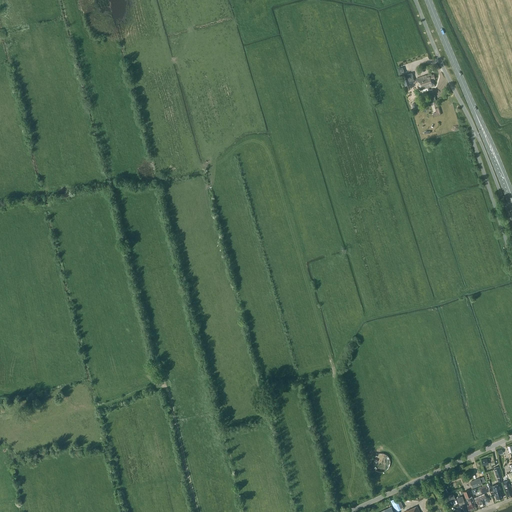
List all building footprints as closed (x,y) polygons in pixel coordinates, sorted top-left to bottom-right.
[(431,74),(417,79),(421,90),(422,90),(423,92),(430,90),(429,87),(435,85),(433,79),(435,78),(434,74),(432,75),(431,74)] [(382,470),(391,461),(385,454),(382,451),(374,458),(377,461),(376,461),(379,465),(378,466),(382,470)] [(473,488),(482,484),(479,477),(470,481),(473,488)] [(507,496),(511,494),(511,489),(509,480),(503,482),(507,496)] [(497,499),(503,497),(502,493),(499,483),(492,486),(494,493),(495,493),(497,499)] [(489,491),(486,484),(479,487),(482,494),(489,491)] [(469,511),(476,508),(469,489),(463,492),(467,500),(468,500),(470,505),(467,506),(469,511)] [(447,496),(449,502),(456,500),(453,493),(447,496)] [(485,504),(483,500),(486,499),(484,494),(474,498),(476,502),(477,502),(479,507),(485,504)] [(462,496),(457,498),(461,509),(462,509),(462,511),(464,511),(465,511),(464,511),(465,511),(467,511),(468,511),(465,504),(464,500),(462,496)]
